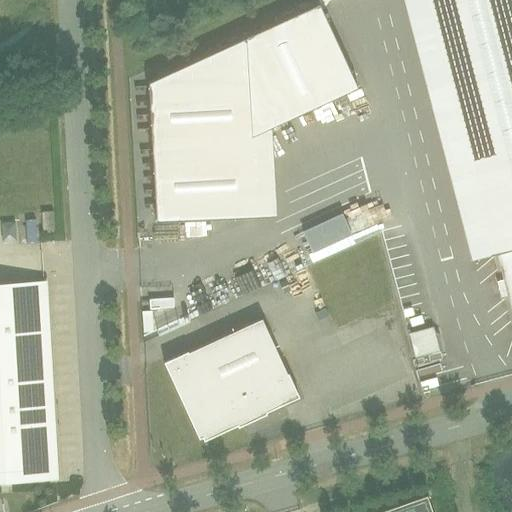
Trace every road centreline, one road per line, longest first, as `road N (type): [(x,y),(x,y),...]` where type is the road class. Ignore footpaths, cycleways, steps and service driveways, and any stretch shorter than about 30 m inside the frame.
road 1 (residential): [(69,0),(101,511)]
road 2 (residential): [(161,511),(511,413)]
